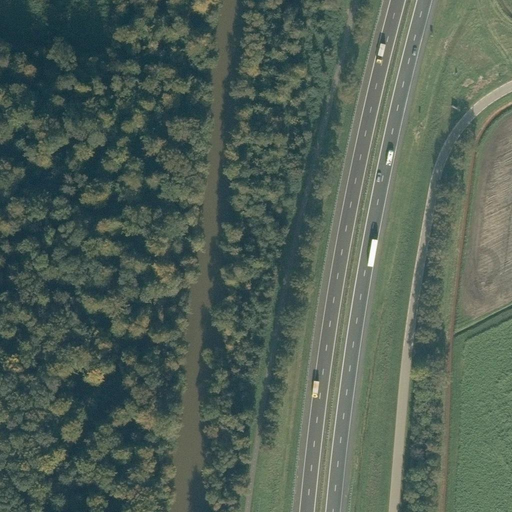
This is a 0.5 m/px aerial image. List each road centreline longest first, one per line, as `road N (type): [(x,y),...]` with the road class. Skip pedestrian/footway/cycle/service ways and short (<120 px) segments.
road 1 (motorway): [(332,511),(363,274),(425,0)]
road 2 (motorway): [(398,0),(337,270),(306,511)]
road 3 (unclassified): [(392,511),(405,363),(436,173),(467,119),(511,86)]
